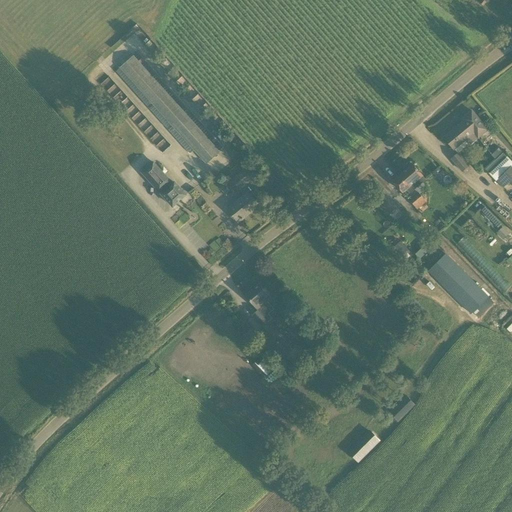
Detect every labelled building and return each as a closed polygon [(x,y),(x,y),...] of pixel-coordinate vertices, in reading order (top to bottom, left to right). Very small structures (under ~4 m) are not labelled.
[(206,164),(219,153),(133,56),(120,67),(206,164)] [(166,136),(171,131),(129,88),(124,93),(166,136)] [(454,150),(455,149),(459,153),(487,130),(472,111),(462,119),(464,121),(444,138),(454,150)] [(458,154),(451,159),(461,172),(463,171),(465,174),(470,170),(458,154)] [(486,171),(503,188),(511,179),(511,162),(507,157),(506,157),(504,154),(486,171)] [(142,173),(161,194),(173,183),(154,162),(142,173)] [(426,180),(412,164),(393,181),(402,193),(406,189),(409,194),(426,180)] [(250,165),(224,185),(233,196),(258,176),(250,165)] [(173,183),(161,194),(173,207),(185,195),(174,183),(173,183)] [(389,214),(398,207),(384,190),(375,198),(389,214)] [(258,206),(248,193),(238,201),(238,202),(228,209),(238,222),(251,211),(252,212),(258,206)] [(419,194),(410,201),(417,210),(426,203),(419,194)] [(485,207),(482,210),(498,228),(502,225),(485,207)] [(502,227),(497,233),(503,240),(509,234),(502,227)] [(393,248),(402,256),(405,259),(411,253),(400,242),(393,248)] [(453,263),(438,279),(469,309),(471,307),(476,313),(489,299),(484,294),(484,293),(453,263)] [(253,290),(251,288),(243,295),(250,303),(251,302),(258,310),(259,309),(272,299),(260,284),(253,290)] [(258,310),(258,311),(252,316),(261,327),(269,321),(259,309),(258,310)] [(304,364),(284,339),(271,349),(291,374),(304,364)] [(260,358),(252,365),(260,374),(268,367),(260,358)] [(398,423),(415,405),(406,396),(389,413),(398,423)] [(369,431),(347,452),(357,463),(379,441),(369,431)]
